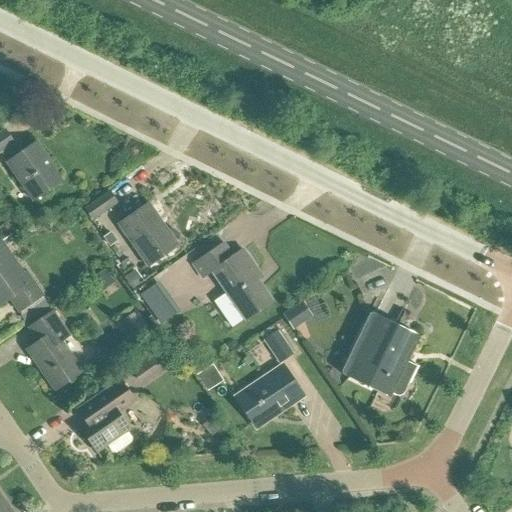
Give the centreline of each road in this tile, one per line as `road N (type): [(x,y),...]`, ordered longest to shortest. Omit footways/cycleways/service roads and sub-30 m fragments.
road 1 (unclassified): [(511,271),(0,20)]
road 2 (residential): [(0,423),(63,508),(430,478)]
road 3 (primary): [(511,172),(156,0)]
road 4 (residential): [(430,478),(511,313)]
